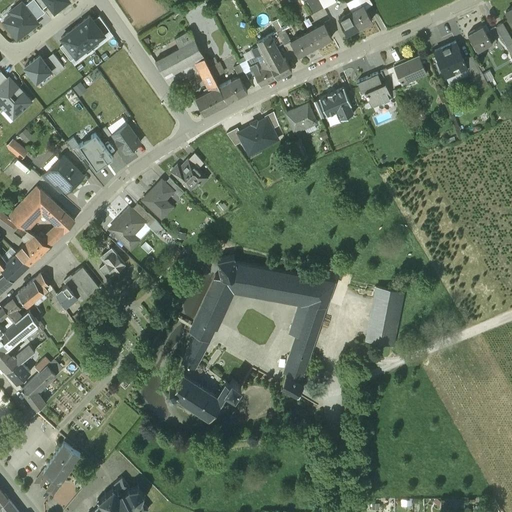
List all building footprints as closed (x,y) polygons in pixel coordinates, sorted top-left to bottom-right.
[(30,0),(24,5),(35,19),(45,12),(42,9),(35,0),(30,0)] [(35,0),(42,9),(49,4),(45,0),(35,0)] [(65,0),(45,0),(49,4),(54,11),(64,3),(63,2),(65,0)] [(350,0),(346,2),(351,12),(364,6),(360,0),(350,0)] [(24,5),(22,2),(10,11),(13,14),(3,21),(17,39),(25,32),(25,30),(27,28),(30,28),(38,22),(35,19),(24,5)] [(189,3),(180,9),(183,15),(193,8),(189,3)] [(364,6),(351,12),(359,27),(372,21),(364,6)] [(0,13),(0,16),(3,21),(13,14),(10,11),(8,7),(0,13)] [(351,12),(339,19),(346,34),(359,27),(351,12)] [(75,26),(90,45),(104,34),(93,20),(89,15),(75,26)] [(93,20),(104,34),(109,30),(99,15),(93,20)] [(283,15),(277,19),(283,29),(284,29),(289,26),(283,15)] [(283,29),(277,19),(272,21),(285,46),(291,43),(291,42),(284,29),(283,29)] [(325,23),(307,33),(315,47),(332,38),(325,23)] [(511,43),(511,39),(502,23),(495,27),(507,46),(511,43)] [(90,45),(75,26),(61,37),(65,42),(76,56),(90,45)] [(482,26),(468,34),(478,51),(492,43),(482,26)] [(174,39),(179,48),(195,39),(191,30),(174,39)] [(283,43),(277,32),(269,36),(274,47),(276,46),(276,47),(283,43)] [(307,33),(291,42),(291,43),(298,56),(315,47),(307,33)] [(276,47),(276,46),(274,47),(269,36),(268,36),(257,42),(260,46),(263,53),(277,80),(293,72),(286,59),(284,60),(276,47)] [(194,63),(205,58),(195,39),(179,48),(155,61),(167,78),(194,63)] [(70,60),(76,56),(65,42),(59,46),(70,60)] [(455,42),(434,52),(445,76),(465,67),(466,67),(463,60),(462,57),(462,58),(455,42)] [(260,46),(251,51),(254,58),(257,57),(263,53),(260,46)] [(53,52),(43,60),(51,70),(54,74),(64,67),(53,52)] [(277,80),(263,53),(257,57),(259,61),(264,70),(260,72),(257,67),(251,70),(250,70),(252,72),(253,76),(255,75),(261,88),(277,80)] [(43,60),(39,55),(34,59),(34,58),(29,62),(24,66),(36,81),(51,70),(43,60)] [(418,55),(393,66),(401,84),(426,72),(418,55)] [(466,67),(465,67),(469,74),(470,78),(482,73),(472,56),(463,60),(466,67)] [(254,58),(249,61),(251,65),(259,61),(257,57),(254,58)] [(208,91),(219,86),(215,78),(206,59),(205,58),(194,63),(208,91)] [(206,59),(215,78),(225,73),(220,63),(218,64),(215,58),(210,61),(209,58),(206,59)] [(246,62),(241,64),(247,74),(252,72),(250,70),(251,70),(247,62),(246,62)] [(241,64),(235,68),(239,77),(240,77),(243,84),(250,81),(247,74),(241,64)] [(393,66),(386,69),(394,87),(401,84),(393,66)] [(469,74),(465,67),(445,76),(448,83),(469,74)] [(386,69),(380,72),(388,90),(394,87),(386,69)] [(490,69),(483,73),(487,81),(495,77),(490,69)] [(380,72),(357,82),(361,92),(364,91),(371,106),(392,98),(388,90),(380,72)] [(482,73),(470,78),(476,91),(489,85),(487,81),(483,73),(482,73)] [(239,77),(220,87),(227,102),(247,92),(243,84),(240,77),(239,77)] [(31,101),(9,78),(8,79),(0,86),(0,102),(5,109),(8,106),(16,115),(22,109),(23,109),(24,108),(24,107),(31,101)] [(228,104),(227,102),(220,87),(219,86),(208,91),(196,97),(195,98),(204,114),(228,104)] [(343,87),(319,98),(319,99),(326,115),(327,116),(338,111),(341,119),(354,114),(350,106),(351,106),(343,87)] [(184,104),(195,98),(196,97),(192,89),(179,96),(184,104)] [(326,115),(319,99),(313,102),(321,118),(326,115)] [(307,103),(286,112),(295,131),(316,122),(307,103)] [(264,116),(265,118),(266,118),(272,129),(279,126),(273,112),(264,116)] [(239,132),(238,133),(242,141),(245,148),(254,143),(258,150),(278,140),(272,129),(266,118),(265,118),(239,132)] [(116,140),(115,141),(120,147),(121,147),(125,153),(140,142),(127,123),(112,134),(116,140)] [(17,132),(24,140),(31,134),(24,126),(17,132)] [(238,133),(239,132),(237,127),(226,133),(235,145),(242,141),(238,133)] [(112,157),(95,133),(78,144),(87,156),(96,169),(112,157)] [(9,149),(22,160),(29,152),(12,139),(6,143),(9,149)] [(298,139),(293,141),(300,159),(305,157),(298,139)] [(81,160),(87,156),(78,144),(72,149),(81,160)] [(198,156),(192,161),(196,165),(195,166),(201,172),(206,166),(198,156)] [(85,178),(65,158),(51,172),(53,173),(52,174),(65,186),(64,188),(67,191),(70,194),(85,178)] [(192,161),(183,170),(181,167),(174,174),(191,191),(199,183),(204,188),(210,181),(201,172),(195,166),(196,165),(192,161)] [(65,186),(52,174),(53,173),(51,172),(50,171),(43,178),(62,196),(67,191),(64,188),(65,186)] [(190,198),(174,183),(169,188),(178,196),(185,203),(190,198)] [(46,214),(43,212),(55,200),(39,184),(7,214),(29,230),(46,214)] [(165,184),(146,204),(167,224),(175,215),(167,207),(178,196),(169,188),(165,184)] [(75,220),(55,200),(43,212),(46,214),(56,224),(64,231),(75,220)] [(159,224),(140,206),(135,211),(148,224),(147,225),(153,231),(159,224)] [(34,234),(29,230),(7,214),(0,209),(0,222),(13,231),(26,241),(34,234)] [(135,211),(132,209),(120,222),(122,224),(113,232),(133,252),(142,243),(135,237),(147,225),(148,224),(135,211)] [(56,224),(50,229),(58,236),(64,231),(56,224)] [(50,229),(41,238),(49,244),(58,236),(50,229)] [(26,241),(16,250),(18,251),(30,262),(49,244),(41,238),(34,234),(26,241)] [(2,256),(6,262),(17,252),(12,247),(2,256)] [(127,267),(113,250),(116,254),(106,262),(103,258),(103,259),(108,265),(102,270),(110,280),(116,275),(116,276),(127,267)] [(30,262),(18,251),(17,252),(6,262),(0,268),(5,272),(6,272),(6,273),(12,279),(30,262)] [(0,289),(12,279),(6,273),(6,272),(5,272),(0,277),(0,267),(0,268),(6,262),(2,256),(0,253),(0,289)] [(206,343),(208,339),(227,287),(230,279),(236,278),(244,291),(300,306),(312,310),(300,340),(282,387),(299,396),(305,384),(301,382),(338,285),(243,269),(239,262),(220,265),(221,279),(215,280),(193,336),(199,340),(206,343)] [(85,269),(74,277),(90,298),(101,289),(85,269)] [(43,274),(34,281),(45,296),(53,289),(43,274)] [(90,298),(74,277),(66,283),(68,287),(64,290),(66,291),(58,297),(67,309),(79,300),(82,304),(90,298)] [(244,291),(236,278),(230,279),(227,287),(244,291)] [(34,281),(18,294),(30,311),(41,326),(46,333),(54,344),(56,341),(71,328),(62,317),(50,325),(35,304),(45,296),(34,281)] [(405,294),(379,289),(369,342),(395,347),(405,294)] [(20,306),(13,298),(4,306),(11,314),(20,306)] [(4,306),(0,309),(0,356),(8,350),(16,344),(7,336),(0,343),(0,324),(8,314),(11,314),(4,306)] [(312,310),(300,306),(289,335),(300,340),(312,310)] [(41,326),(30,311),(2,332),(7,336),(16,344),(26,336),(29,334),(41,326)] [(46,333),(41,326),(29,334),(26,336),(32,344),(46,333)] [(197,367),(206,343),(199,340),(190,364),(197,367)] [(36,353),(31,346),(18,356),(16,354),(13,356),(8,350),(0,356),(0,360),(8,355),(16,365),(18,367),(24,362),(36,353)] [(16,365),(8,355),(0,360),(0,362),(10,374),(12,373),(11,370),(16,365)] [(37,369),(42,374),(49,367),(51,365),(47,360),(37,369)] [(49,367),(51,370),(58,364),(56,361),(51,365),(49,367)] [(33,373),(24,362),(18,367),(16,365),(11,370),(12,373),(10,374),(18,386),(33,373)] [(63,371),(58,364),(51,370),(57,377),(63,371)] [(22,392),(23,394),(51,370),(49,367),(42,374),(22,392)] [(51,370),(23,394),(38,415),(40,413),(39,413),(48,405),(39,394),(57,377),(51,370)] [(185,373),(175,389),(172,390),(170,393),(170,396),(174,398),(177,398),(177,397),(211,419),(228,394),(237,400),(244,389),(234,381),(230,386),(227,383),(219,395),(185,373)] [(66,444),(55,459),(72,471),(82,456),(66,444)] [(55,459),(45,473),(51,477),(61,484),(62,484),(72,471),(55,459)] [(51,477),(45,473),(36,485),(42,489),(48,481),(51,477)] [(61,484),(51,477),(48,481),(54,485),(48,493),(54,497),(63,484),(62,484),(61,484)] [(131,490),(123,480),(116,486),(118,489),(116,491),(114,489),(113,491),(114,492),(109,497),(107,495),(106,496),(107,498),(101,503),(100,501),(99,502),(100,504),(98,505),(100,506),(101,505),(103,507),(102,507),(102,508),(97,511),(149,511),(144,505),(143,506),(142,505),(145,498),(147,498),(147,496),(144,497),(140,491),(141,489),(139,488),(138,491),(132,492),(131,490)] [(0,511),(7,511),(13,507),(8,501),(0,508),(0,511)]
